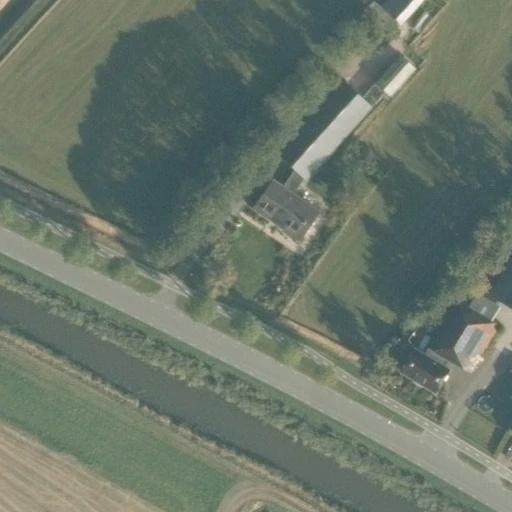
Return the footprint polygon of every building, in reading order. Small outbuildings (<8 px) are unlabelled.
[(400,25),(422,0),(385,0),(379,6),(400,25)] [(406,53),(380,79),(395,94),(421,67),(406,53)] [(297,241),(317,212),(292,194),(303,179),(305,181),(370,108),(340,81),(275,153),(293,170),(282,187),(271,180),(251,209),(297,241)] [(511,260),(491,295),(511,308),(511,260)] [(415,350),(402,372),(436,393),(447,374),(450,370),(447,369),(443,366),(447,359),(471,374),(500,325),(493,321),(501,308),(477,294),(470,306),(456,298),(447,312),(436,331),(439,332),(425,355),(415,350)]
